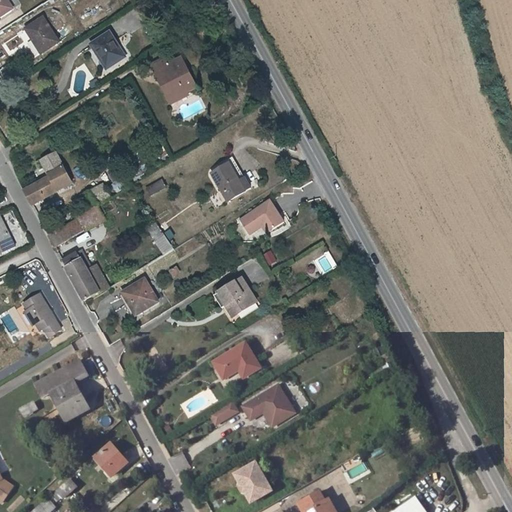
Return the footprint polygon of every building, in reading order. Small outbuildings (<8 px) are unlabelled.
[(0,0),(0,21),(13,13),(4,0),(0,0)] [(36,56),(54,44),(39,23),(24,32),(30,41),(27,43),(36,56)] [(101,71),(119,60),(105,36),(88,47),(101,71)] [(164,58),(148,68),(158,82),(161,80),(174,99),(186,91),(196,85),(179,59),(168,66),(164,58)] [(189,95),(186,91),(174,99),(161,80),(158,82),(172,105),(189,95)] [(24,197),(32,211),(72,190),(57,160),(43,168),(51,184),(24,197)] [(258,191),(244,165),(221,179),(235,205),(258,191)] [(90,191),(97,204),(108,198),(102,185),(90,191)] [(166,192),(162,186),(147,194),(150,202),(166,192)] [(276,207),(245,226),(253,239),(266,232),(271,240),(288,229),(276,207)] [(49,242),(56,254),(94,232),(87,219),(49,242)] [(0,223),(0,255),(1,256),(14,250),(0,223)] [(173,256),(155,230),(147,234),(162,262),(173,256)] [(60,263),(82,304),(108,290),(99,275),(89,281),(76,255),(60,263)] [(273,257),(266,261),(272,272),(279,268),(273,257)] [(137,271),(139,278),(150,273),(147,267),(137,271)] [(171,278),(179,273),(175,267),(167,272),(171,278)] [(144,284),(120,297),(127,310),(132,307),(139,317),(157,307),(144,284)] [(232,326),(257,311),(244,286),(213,303),(219,315),(224,312),(232,326)] [(30,301),(34,307),(43,322),(46,328),(49,327),(54,335),(66,328),(45,293),(30,301)] [(37,324),(43,322),(34,307),(30,310),(37,324)] [(258,374),(245,348),(212,367),(222,385),(236,378),(240,384),(258,374)] [(77,359),(32,385),(40,398),(48,394),(64,424),(87,410),(72,382),(85,373),(77,359)] [(278,389),(242,410),(250,424),(262,416),(265,415),(274,429),(294,417),(278,389)] [(29,402),(16,410),(20,417),(33,408),(29,402)] [(232,406),(219,413),(225,423),(237,416),(232,406)] [(219,413),(210,419),(215,429),(225,423),(219,413)] [(265,415),(262,416),(271,431),(274,429),(265,415)] [(123,463),(107,442),(93,453),(110,475),(123,463)] [(356,457),(338,467),(343,474),(347,472),(360,465),(356,457)] [(259,475),(254,466),(233,477),(238,487),(243,495),(248,505),(269,493),(264,484),(259,475)] [(68,480),(48,496),(52,501),(59,497),(60,497),(73,486),(68,480)] [(0,504),(11,488),(0,481),(0,504)] [(321,504),(316,494),(294,506),(297,511),(330,511),(325,502),(321,504)] [(425,511),(416,498),(394,511),(425,511)] [(51,511),(54,510),(46,499),(28,511),(51,511)]
